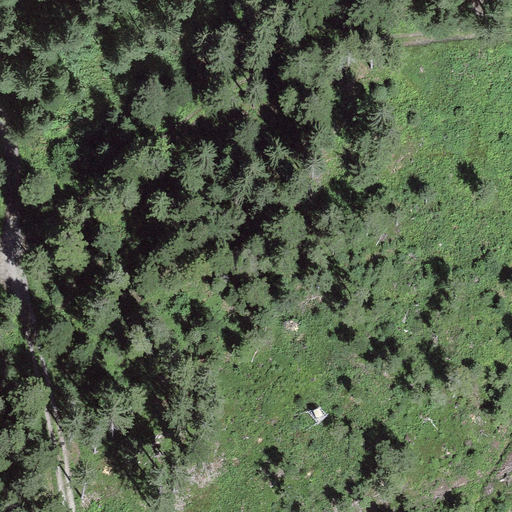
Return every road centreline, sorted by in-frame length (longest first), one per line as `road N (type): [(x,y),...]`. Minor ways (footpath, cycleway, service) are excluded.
road 1 (track): [(16,247),(263,71),(325,46),(474,32),(511,36)]
road 2 (track): [(0,119),(24,339),(63,442),(71,511)]
